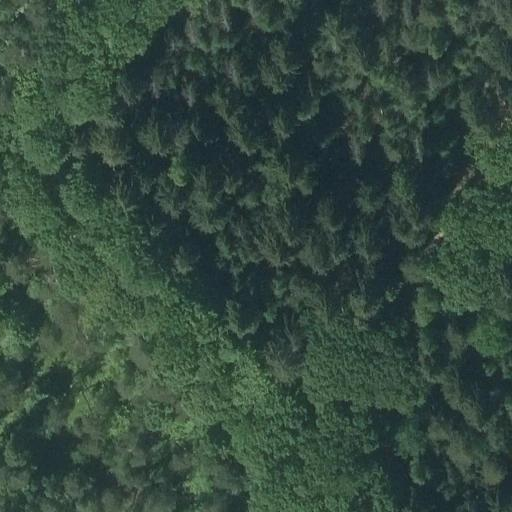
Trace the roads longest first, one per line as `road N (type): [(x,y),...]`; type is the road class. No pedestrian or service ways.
road 1 (track): [(265,446),(0,159)]
road 2 (track): [(265,446),(511,148)]
